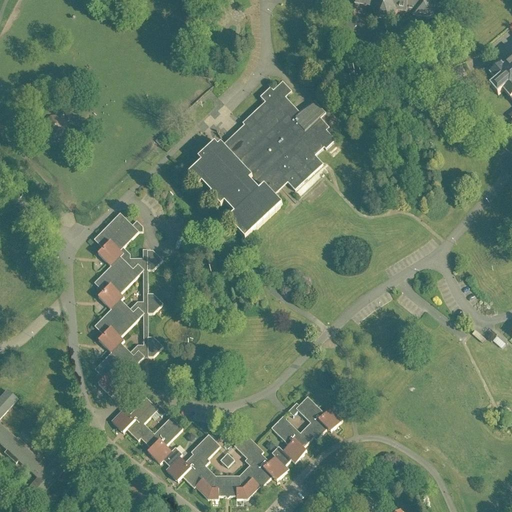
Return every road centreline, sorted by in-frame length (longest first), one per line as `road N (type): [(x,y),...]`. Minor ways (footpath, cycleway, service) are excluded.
road 1 (residential): [(97,428),(133,394),(213,409),(272,391),(353,307),(438,257),(511,168)]
road 2 (residential): [(511,161),(321,0)]
road 3 (residential): [(453,511),(429,468),(380,439),(328,453),(270,511)]
road 4 (residential): [(192,135),(265,66),(269,0)]
road 5 (residential): [(70,306),(86,408),(97,428)]
road 6 (residential): [(97,428),(190,511)]
